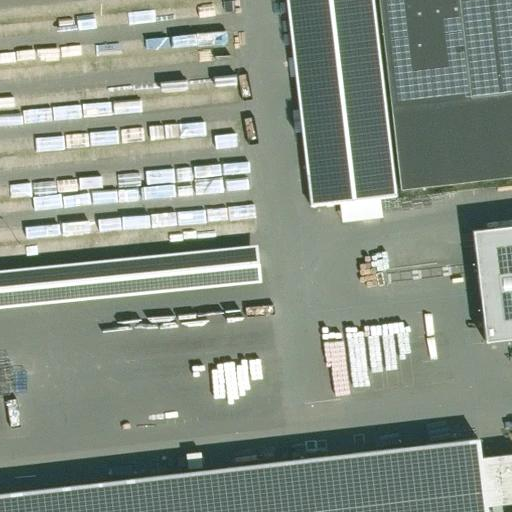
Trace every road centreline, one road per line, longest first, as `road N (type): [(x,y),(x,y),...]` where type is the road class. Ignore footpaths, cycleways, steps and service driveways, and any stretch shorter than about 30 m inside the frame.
road 1 (unknown): [(450,407),(0,463)]
road 2 (unknown): [(296,253),(272,198),(251,2)]
road 3 (unknown): [(450,407),(440,334),(430,317),(296,253)]
road 4 (unknown): [(296,253),(511,226)]
